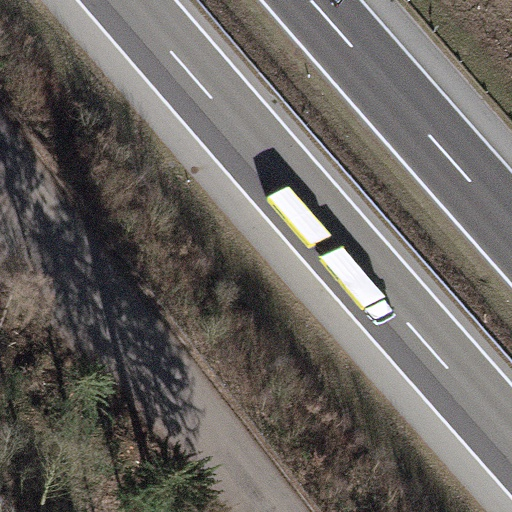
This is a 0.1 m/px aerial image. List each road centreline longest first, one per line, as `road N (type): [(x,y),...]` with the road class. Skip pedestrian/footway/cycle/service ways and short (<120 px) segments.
road 1 (motorway): [(126,0),(511,441)]
road 2 (unclassified): [(46,220),(268,511)]
road 3 (motorway): [(511,223),(315,0)]
